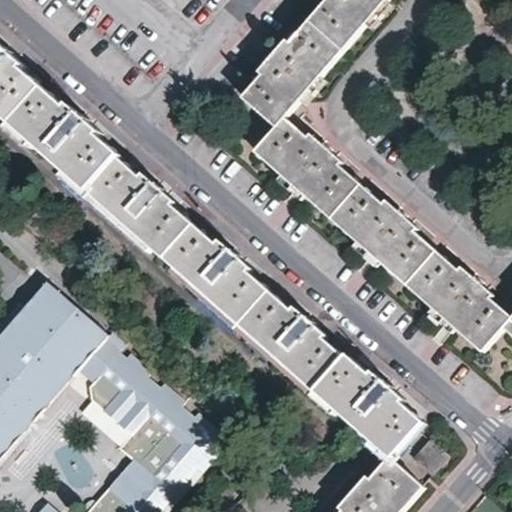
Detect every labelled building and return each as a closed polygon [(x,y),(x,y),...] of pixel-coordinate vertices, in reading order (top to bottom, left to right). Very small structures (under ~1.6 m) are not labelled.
[(390,0),(330,0),(294,42),(289,38),(276,53),(260,71),(264,75),(245,97),(279,127),(259,151),(298,186),(376,254),(453,322),(486,352),(507,327),(511,330),(511,313),(492,296),(495,293),(465,268),(464,271),(416,229),(418,226),(391,202),(389,205),(340,163),(343,159),(316,136),(313,138),(289,117),(390,0)] [(0,111),(394,454),(424,419),(400,399),(403,396),(387,381),(372,368),(369,371),(347,352),(346,353),(326,336),(330,332),(315,319),(299,305),(296,308),(251,270),(254,266),(237,251),(221,238),(218,241),(175,205),(178,201),(162,186),(146,172),(142,176),(123,158),(124,157),(102,138),(105,135),(89,121),(73,107),(70,110),(25,70),(27,66),(11,53),(0,43),(0,111)] [(207,469),(225,448),(219,444),(225,438),(219,433),(224,427),(203,409),(199,414),(186,403),(189,398),(168,379),(164,383),(152,373),(156,369),(133,349),(129,354),(123,348),(113,358),(100,346),(109,336),(114,332),(51,277),(0,335),(0,459),(84,364),(97,375),(94,378),(95,394),(136,431),(124,444),(137,455),(86,511),(67,511),(52,498),(39,511),(161,511),(162,511),(173,499),(178,503),(196,481),(192,478),(202,465),(207,469)] [(123,348),(109,336),(100,346),(113,358),(123,348)] [(219,444),(225,448),(234,437),(224,427),(219,433),(225,438),(219,444)] [(443,454),(427,440),(413,455),(429,469),(443,454)] [(403,511),(426,486),(393,455),(370,480),(368,477),(344,504),(347,508),(343,511),(403,511)]
